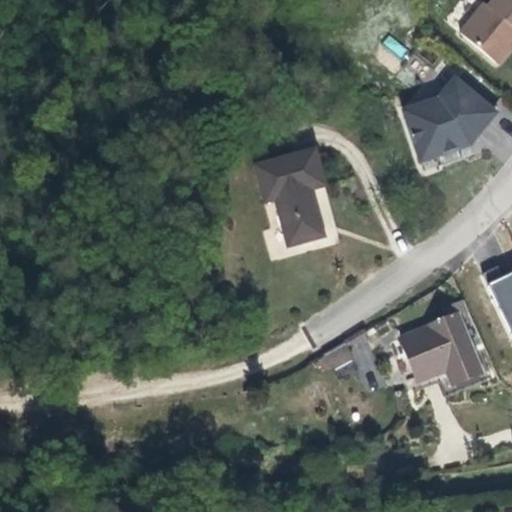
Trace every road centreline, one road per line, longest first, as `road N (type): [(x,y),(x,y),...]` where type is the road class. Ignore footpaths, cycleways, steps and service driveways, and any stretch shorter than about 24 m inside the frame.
road 1 (track): [(308,340),(216,376),(118,395),(0,404)]
road 2 (unclassified): [(511,180),(405,278),(308,340)]
